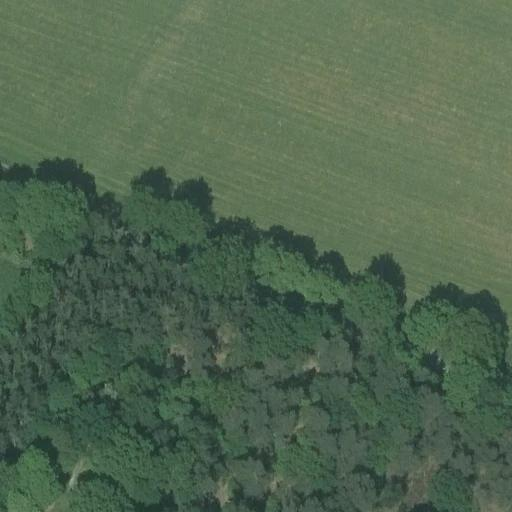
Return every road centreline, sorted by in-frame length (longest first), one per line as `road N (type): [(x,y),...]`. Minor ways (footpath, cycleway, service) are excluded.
road 1 (unclassified): [(0,183),(511,379)]
road 2 (track): [(292,297),(244,376),(137,511)]
